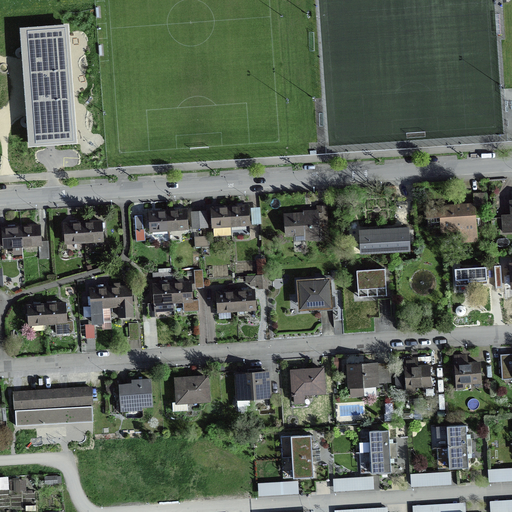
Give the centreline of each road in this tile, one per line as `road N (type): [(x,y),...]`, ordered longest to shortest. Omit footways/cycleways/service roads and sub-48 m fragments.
road 1 (residential): [(511,330),(0,368)]
road 2 (residential): [(511,167),(0,198)]
road 3 (residential): [(139,511),(511,489)]
road 4 (residential): [(0,460),(62,461),(91,511)]
